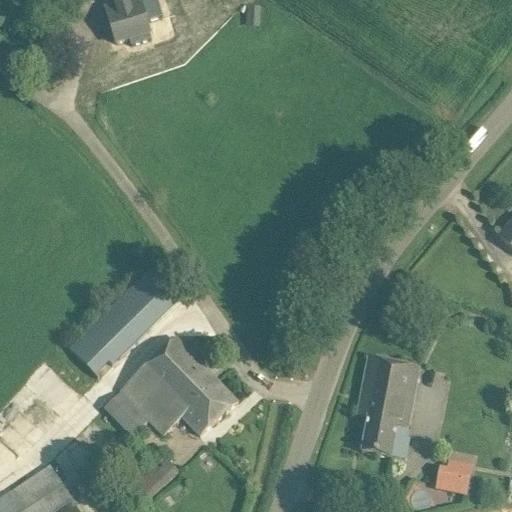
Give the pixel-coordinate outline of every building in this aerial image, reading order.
[(150,36),(139,0),(137,0),(106,10),(117,46),(150,36)] [(511,226),(500,240),(511,250),(511,226)] [(70,352),(98,381),(182,299),(153,270),(70,352)] [(104,410),(131,439),(149,422),(165,439),(184,421),(202,440),(238,405),(177,341),(104,410)] [(411,437),(408,437),(421,370),(368,360),(357,416),(369,419),(362,454),(392,460),(393,455),(407,458),(411,437)] [(129,479),(149,501),(178,474),(165,460),(145,477),(139,470),(129,479)] [(439,492),(469,498),(476,467),(445,461),(439,492)] [(80,511),(73,501),(50,468),(0,501),(0,511),(80,511)]
